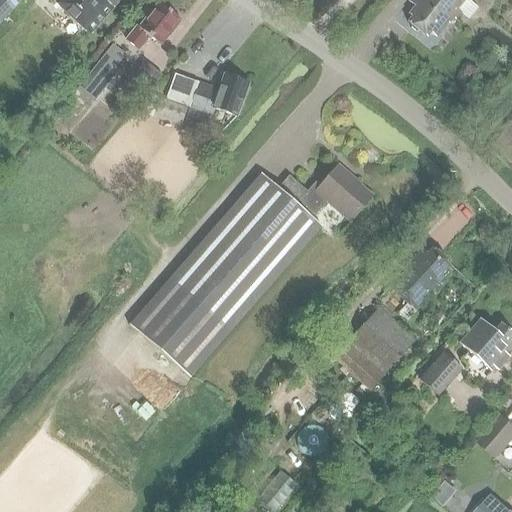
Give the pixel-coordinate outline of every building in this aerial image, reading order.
[(0,0),(0,24),(22,0),(0,0)] [(106,3),(109,0),(52,0),(51,1),(87,36),(112,9),(106,3)] [(459,13),(459,11),(468,19),(477,9),(467,1),(468,0),(410,0),(408,3),(413,8),(402,22),(405,24),(401,29),(420,45),(424,40),(428,44),(440,29),(442,30),(446,25),(448,26),(459,13)] [(157,4),(137,29),(135,28),(122,44),(137,55),(150,39),(160,47),(180,22),(157,4)] [(81,118),(119,73),(115,70),(126,56),(113,46),(65,105),(81,118)] [(162,77),(144,63),(129,82),(147,96),(162,77)] [(197,84),(190,103),(186,117),(207,124),(211,110),(235,118),(247,85),(223,77),(218,92),(197,84)] [(153,117),(180,127),(187,110),(148,96),(141,115),(152,119),(153,117)] [(106,99),(88,116),(101,129),(113,118),(121,125),(126,120),(106,99)] [(359,186),(337,168),(320,188),(315,183),(306,193),(288,177),(277,190),(260,175),(128,327),(189,380),(321,228),(312,220),(327,202),(350,222),(371,198),(358,187),(359,186)] [(393,292),(380,306),(401,325),(414,311),(416,313),(451,275),(446,271),(451,266),(433,249),(428,254),(423,250),(413,262),(414,263),(408,270),(407,269),(389,288),(393,292)] [(380,306),(332,360),(369,393),(417,339),(401,325),(380,306)] [(491,328),(488,331),(478,323),(458,345),(490,374),(494,370),(497,373),(510,358),(507,355),(511,348),(511,346),(508,343),(511,338),(500,328),(496,332),(491,328)] [(419,382),(439,398),(462,369),(443,352),(419,382)] [(347,392),(336,418),(358,427),(369,401),(347,392)] [(511,426),(499,416),(475,446),(494,461),(511,439),(511,426)] [(508,511),(490,496),(475,511),(508,511)]
